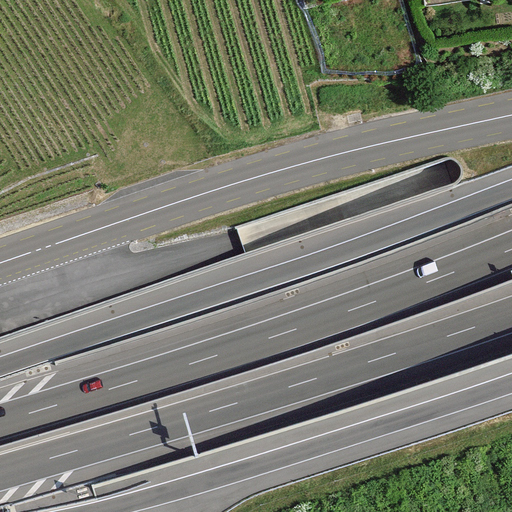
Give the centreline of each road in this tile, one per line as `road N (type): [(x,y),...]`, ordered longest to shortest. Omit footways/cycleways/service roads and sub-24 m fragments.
road 1 (motorway): [(511,190),(0,366)]
road 2 (motorway): [(511,248),(295,329),(0,420)]
road 3 (motorway): [(0,473),(511,314)]
road 4 (primary): [(0,262),(262,175),(511,115)]
road 5 (motorway): [(86,511),(511,382)]
